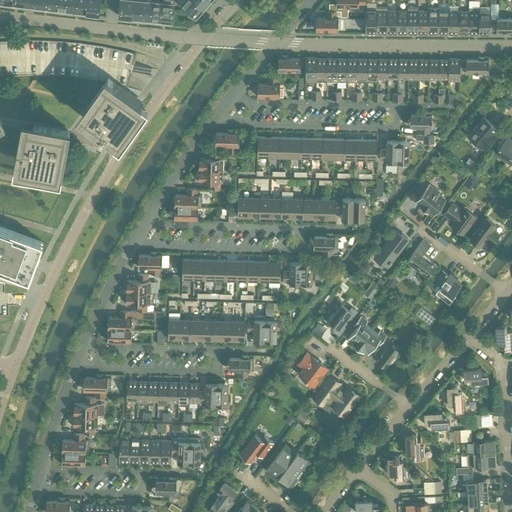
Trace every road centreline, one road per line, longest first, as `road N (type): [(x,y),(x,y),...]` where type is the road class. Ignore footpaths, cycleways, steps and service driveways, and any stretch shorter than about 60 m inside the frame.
road 1 (residential): [(316,0),(210,128),(118,272),(68,381),(28,511)]
road 2 (residential): [(202,38),(89,199),(12,368)]
road 3 (residential): [(511,511),(502,367),(469,336)]
